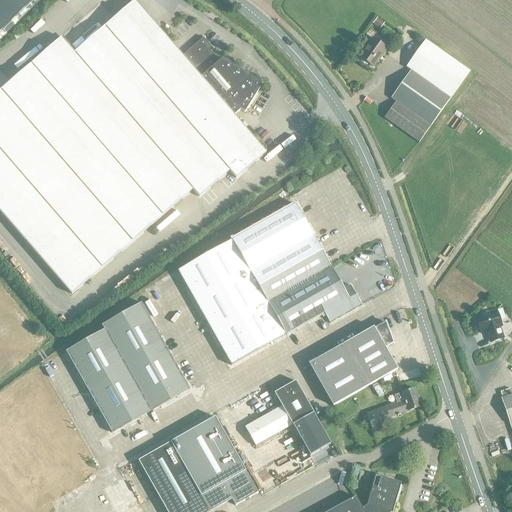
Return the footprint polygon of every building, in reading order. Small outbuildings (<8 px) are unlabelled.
[(0,0),(0,33),(34,0),(0,0)] [(203,37),(182,55),(135,0),(74,53),(61,38),(25,68),(157,220),(192,190),(199,197),(229,171),(236,178),(266,152),(234,115),(240,110),(245,112),(260,87),(261,86),(261,85),(261,84),(260,83),(259,82),(222,59),(219,61),(210,51),(213,49),(203,37)] [(373,39),(360,57),(361,58),(362,61),(363,63),(365,63),(368,63),(373,66),(386,48),(373,39)] [(384,118),(418,143),(443,109),(450,98),(470,71),(426,39),(406,67),(411,70),(391,98),(396,101),(384,118)] [(0,211),(71,294),(157,220),(25,68),(0,90),(0,211)] [(227,243),(245,275),(312,236),(295,205),(227,243)] [(245,275),(263,306),(330,267),(312,236),(245,275)] [(178,272),(231,365),(280,337),(263,306),(245,275),(227,243),(178,272)] [(343,289),(330,267),(263,306),(280,337),(324,313),(329,323),(361,305),(350,286),(343,289)] [(101,325),(104,330),(127,370),(151,411),(189,389),(141,303),(101,325)] [(475,323),(477,329),(479,329),(480,333),(486,331),(490,342),(503,338),(499,327),(502,326),(496,310),(488,313),(487,311),(483,312),(483,315),(475,317),(476,321),(475,323)] [(355,365),(368,386),(397,370),(385,348),(393,344),(385,323),(374,329),(373,327),(344,344),(355,365)] [(89,392),(127,370),(104,330),(66,351),(89,392)] [(320,385),(355,365),(344,344),(308,364),(320,385)] [(332,406),(368,386),(355,365),(320,385),(332,406)] [(127,370),(89,392),(112,433),(151,411),(127,370)] [(274,393),(281,406),(292,425),(313,413),(303,394),(295,381),(274,393)] [(366,413),(372,430),(390,424),(388,417),(420,406),(414,388),(401,393),(394,396),(396,402),(366,413)] [(502,398),(501,398),(510,424),(511,430),(511,393),(511,394),(510,388),(500,392),(502,398)] [(255,446),(292,425),(281,406),(244,427),(255,446)] [(313,413),(292,425),(310,456),(331,444),(313,413)] [(235,506),(258,493),(215,417),(170,442),(210,511),(231,500),(235,506)] [(209,511),(210,511),(170,442),(138,461),(166,511),(209,511)] [(372,486),(367,505),(361,508),(355,497),(327,511),(392,511),(401,483),(380,477),(375,476),(372,486)] [(105,489),(116,511),(144,511),(127,478),(105,489)]
